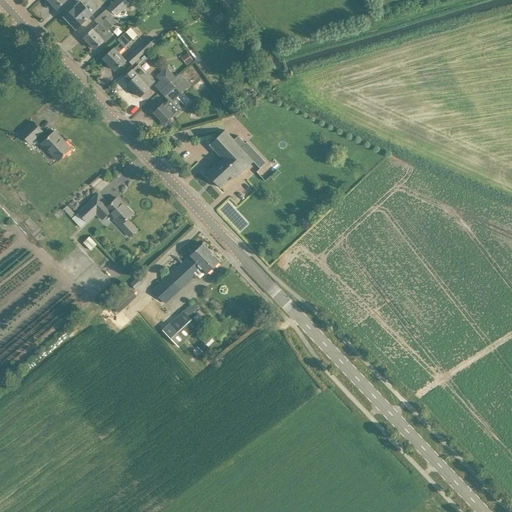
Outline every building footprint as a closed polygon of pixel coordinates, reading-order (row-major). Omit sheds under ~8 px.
[(49,0),(57,8),(65,0),(49,0)] [(68,13),(65,16),(76,28),(83,22),(84,21),(86,19),(93,12),(86,4),(90,0),(75,0),(65,10),(68,13)] [(109,6),(95,19),(99,23),(99,24),(102,21),(109,15),(111,13),(113,11),(114,13),(115,14),(128,4),(124,0),(117,0),(109,7),(109,6)] [(92,30),(84,37),(95,48),(104,40),(106,42),(113,36),(114,35),(108,29),(115,24),(114,23),(115,22),(117,20),(111,13),(109,15),(102,21),(99,24),(99,23),(93,29),(92,30)] [(111,51),(104,58),(115,70),(123,63),(125,60),(119,53),(118,53),(133,39),(126,31),(118,39),(120,42),(111,51)] [(180,33),(177,34),(198,63),(202,61),(181,32),(180,33)] [(136,61),(137,61),(145,54),(145,53),(157,41),(155,38),(151,42),(148,38),(127,59),(133,64),(136,61)] [(193,60),(187,52),(181,57),(186,65),(193,60)] [(128,83),(140,96),(156,81),(139,64),(124,78),(129,83),(128,83)] [(161,80),(155,85),(161,91),(181,74),(180,73),(176,77),(175,76),(172,73),(167,67),(158,76),(161,80)] [(162,105),(154,111),(160,118),(159,119),(165,126),(169,122),(168,120),(174,115),(175,116),(180,111),(183,107),(184,104),(177,97),(177,96),(190,84),(181,74),(161,91),(168,99),(167,99),(163,103),(162,105)] [(58,160),(64,155),(71,148),(55,130),(48,137),(34,121),(21,134),(30,143),(36,137),(58,160)] [(223,157),(207,173),(221,187),(234,175),(235,177),(243,170),(254,160),(241,147),(244,143),(246,142),(239,135),(238,136),(235,140),(234,140),(225,130),(218,136),(210,143),(223,157)] [(103,219),(110,213),(114,218),(113,219),(129,236),(137,229),(127,219),(133,213),(118,197),(109,205),(99,193),(73,218),(82,227),(97,213),(103,219)] [(97,244),(90,236),(83,242),(91,250),(97,244)] [(196,249),(153,290),(165,303),(195,276),(192,273),(199,266),(202,269),(207,274),(213,268),(221,261),(203,243),(196,249)] [(132,283),(128,286),(133,292),(137,288),(132,283)] [(118,312),(136,295),(127,286),(109,303),(118,312)] [(153,297),(115,331),(137,355),(155,338),(145,326),(164,309),(153,297)] [(184,311),(163,330),(178,346),(199,327),(189,316),(199,308),(194,302),(184,311)] [(98,314),(79,332),(94,348),(113,329),(98,314)] [(203,341),(198,346),(203,351),(208,346),(203,341)]
